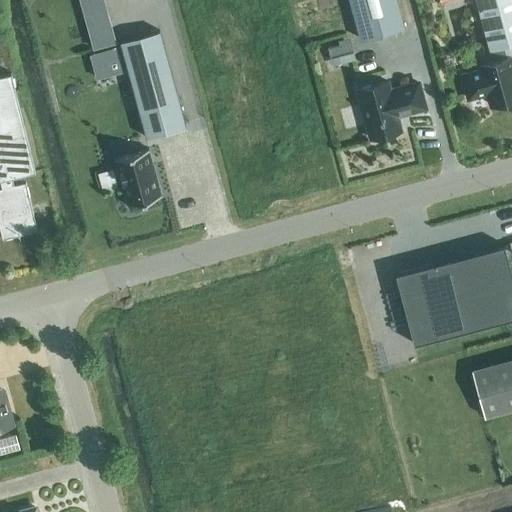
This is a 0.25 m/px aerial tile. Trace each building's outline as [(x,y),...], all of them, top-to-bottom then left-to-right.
[(348,0),(359,40),(403,28),(395,0),(348,0)] [(511,0),(477,0),(490,49),(511,43),(511,0)] [(159,32),(120,42),(146,139),(185,128),(159,32)] [(333,64),(356,59),(352,37),(328,43),(333,64)] [(119,46),(90,54),(96,79),(125,71),(119,46)] [(511,101),(511,57),(511,55),(477,64),(478,68),(459,74),(466,102),(486,96),(489,108),(511,101)] [(13,185),(11,178),(35,172),(10,73),(0,75),(0,181),(2,188),(0,188),(0,232),(2,240),(37,231),(25,183),(13,185)] [(389,91),(386,82),(357,90),(362,107),(359,108),(363,122),(366,122),(370,139),(400,131),(395,115),(408,111),(408,112),(424,108),(418,83),(389,91)] [(148,150),(114,159),(126,206),(161,196),(148,150)] [(394,275),(412,344),(511,317),(511,280),(503,246),(394,275)] [(277,310),(299,388),(357,372),(336,294),(277,310)] [(211,372),(208,358),(218,355),(207,314),(152,329),(163,370),(173,368),(177,381),(211,372)] [(484,417),(511,409),(511,358),(471,369),(484,417)] [(0,428),(14,425),(5,391),(0,388),(0,428)] [(201,511),(249,511),(249,510),(248,510),(246,506),(251,505),(244,481),(207,492),(211,508),(201,511)]
